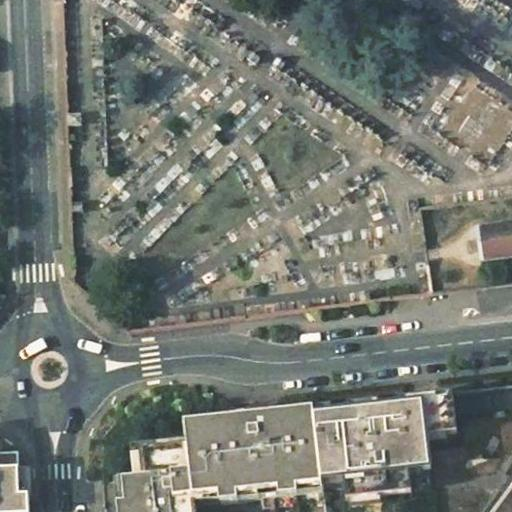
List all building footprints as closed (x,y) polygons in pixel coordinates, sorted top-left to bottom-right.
[(511,257),(511,222),(475,229),(479,262),(511,257)] [(434,471),(430,440),(461,437),(456,396),(423,400),(424,407),(414,408),(384,411),(383,404),(350,408),(351,415),(336,416),(335,409),(316,411),(324,480),(346,478),(347,489),(349,503),(415,495),(413,473),(434,471)] [(351,415),(350,408),(335,409),(336,416),(351,415)] [(324,480),(316,411),(273,417),(188,427),(190,444),(133,451),(137,482),(117,484),(120,511),(180,511),(179,498),(324,480)] [(0,511),(31,511),(31,501),(22,501),(21,457),(0,457),(0,511)] [(347,489),(346,478),(324,480),(326,491),(347,489)] [(511,511),(511,502),(504,496),(492,511),(511,511)]
